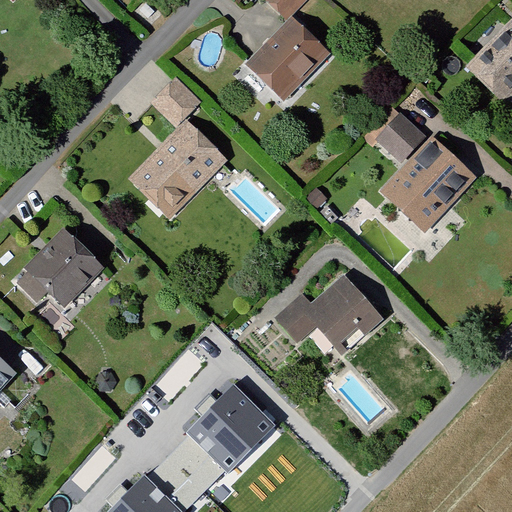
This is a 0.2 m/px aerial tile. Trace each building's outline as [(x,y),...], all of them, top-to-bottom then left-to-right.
[(265,0),(284,19),(303,0),(265,0)] [(326,58),(290,24),(245,72),(274,99),(302,70),(309,76),(326,58)] [(511,24),(466,74),(511,115),(511,24)] [(208,107),(183,83),(160,108),(185,132),(208,107)] [(425,140),(401,118),(377,144),(402,166),(425,140)] [(231,162),(194,128),(141,185),(177,219),(231,162)] [(477,180),(432,142),(383,200),(413,226),(426,210),(441,222),(477,180)] [(107,263),(67,226),(27,270),(67,307),(107,263)] [(317,305),(306,293),(280,317),(305,343),(321,328),(340,348),(366,324),(375,334),(394,317),(352,272),(317,305)] [(0,389),(17,370),(0,354),(0,389)] [(235,386),(185,438),(229,480),(279,429),(235,386)] [(177,511),(144,480),(112,511),(177,511)]
